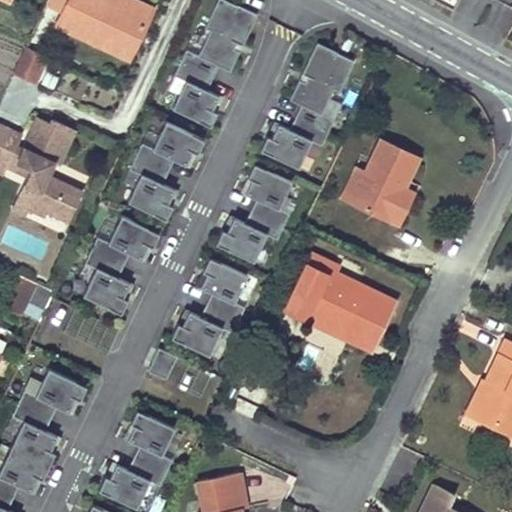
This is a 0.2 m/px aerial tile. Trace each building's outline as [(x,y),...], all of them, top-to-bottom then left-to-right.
[(66,0),(55,24),(125,58),(149,8),(132,0),(114,0),(113,0),(66,0)] [(180,62),(212,78),(218,66),(229,71),(239,50),(233,47),(236,42),(242,44),(257,14),(225,0),(217,0),(204,28),(210,30),(198,55),(186,49),(180,62)] [(239,50),(242,44),(236,42),(233,47),(239,50)] [(301,105),(295,117),(327,132),(333,119),(322,114),(333,89),(339,92),(353,61),(316,42),(301,74),(307,77),(304,83),(298,80),(289,100),(301,105)] [(32,80),(43,56),(22,46),(11,70),(32,80)] [(212,78),(180,62),(173,75),(185,81),(172,108),(209,126),(216,111),(211,109),(218,95),(206,89),(212,78)] [(307,77),(301,74),(298,80),(304,83),(307,77)] [(55,162),(72,127),(50,117),(48,121),(35,115),(19,147),(13,160),(27,167),(24,174),(14,195),(27,201),(65,219),(79,190),(43,173),(38,171),(41,163),(46,165),(49,159),(55,162)] [(266,136),(259,150),(296,167),(309,140),(321,146),(327,132),(295,117),(289,129),(277,124),(270,138),(266,136)] [(197,154),(203,139),(166,121),(153,148),(141,143),(135,156),(168,172),(174,160),(185,165),(192,152),(197,154)] [(13,144),(18,134),(0,125),(0,171),(3,164),(13,144)] [(365,169),(349,201),(399,225),(408,205),(399,201),(406,186),(420,158),(381,139),(365,169)] [(27,167),(13,160),(19,147),(13,144),(3,164),(24,174),(27,167)] [(168,172),(135,156),(129,169),(140,174),(127,201),(165,219),(171,206),(167,204),(174,190),(162,184),(168,172)] [(255,199),(250,211),(283,226),(289,213),(277,208),(290,181),(253,163),(246,177),(251,180),(244,194),(255,199)] [(357,165),(340,197),(349,201),(365,169),(357,165)] [(415,190),(406,186),(399,201),(408,205),(415,190)] [(22,212),(27,201),(14,195),(9,206),(22,212)] [(221,229),(214,243),(252,262),(265,234),(277,239),(283,226),(250,211),(244,223),(232,218),(225,231),(221,229)] [(158,233),(121,215),(107,242),(97,237),(91,250),(123,266),(129,254),(140,259),(147,245),(152,247),(158,233)] [(123,266),(91,250),(84,263),(95,268),(82,295),(120,313),(127,299),(122,297),(129,283),(117,278),(123,266)] [(338,266),(311,253),(284,311),(328,331),(338,327),(376,345),(397,302),(335,272),(338,266)] [(211,293),(205,305),(238,320),(244,307),(233,302),(246,275),(208,257),(201,271),(206,273),(199,287),(211,293)] [(37,284),(12,272),(7,282),(31,294),(37,284)] [(177,324),(170,337),(208,355),(221,328),(232,333),(238,320),(205,305),(200,317),(188,312),(181,326),(177,324)] [(338,327),(328,331),(372,352),(376,345),(338,327)] [(495,430),(511,438),(511,341),(508,339),(501,353),(487,382),(496,387),(494,392),(490,391),(478,415),(497,425),(495,430)] [(176,356),(158,348),(147,370),(165,379),(176,356)] [(85,386),(48,368),(35,395),(24,390),(18,403),(50,418),(56,406),(67,412),(74,398),(79,400),(85,386)] [(171,402),(177,391),(152,378),(146,389),(171,402)] [(487,382),(484,381),(467,416),(495,430),(497,425),(478,415),(490,391),(494,392),(496,387),(487,382)] [(50,418),(18,403),(12,416),(23,421),(10,448),(47,466),(54,452),(49,450),(56,436),(44,430),(50,418)] [(139,445),(133,457),(165,473),(172,459),(161,454),(174,427),(136,409),(129,423),(134,426),(127,440),(139,445)] [(47,466),(10,448),(0,468),(0,492),(12,498),(18,486),(30,491),(36,477),(41,480),(47,466)] [(104,476),(98,490),(136,508),(149,480),(159,485),(165,473),(133,457),(127,469),(116,464),(109,478),(104,476)] [(464,511),(450,505),(456,494),(434,483),(420,511),(464,511)] [(12,498),(0,492),(0,511),(10,511),(6,510),(12,498)]
